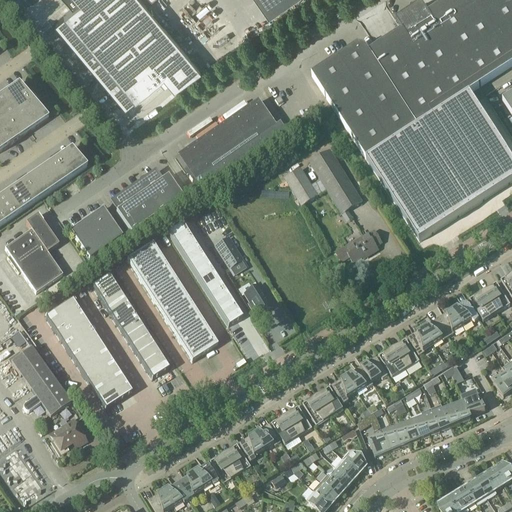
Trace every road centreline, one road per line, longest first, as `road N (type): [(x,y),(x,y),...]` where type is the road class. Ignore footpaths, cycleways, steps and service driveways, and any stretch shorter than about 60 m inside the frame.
road 1 (unclassified): [(0,6),(131,162),(366,0)]
road 2 (tertiary): [(127,477),(511,230)]
road 3 (residential): [(130,493),(511,254)]
road 4 (unclassified): [(508,422),(388,476)]
road 5 (unclassified): [(395,487),(511,436)]
road 6 (unknown): [(70,495),(0,393)]
